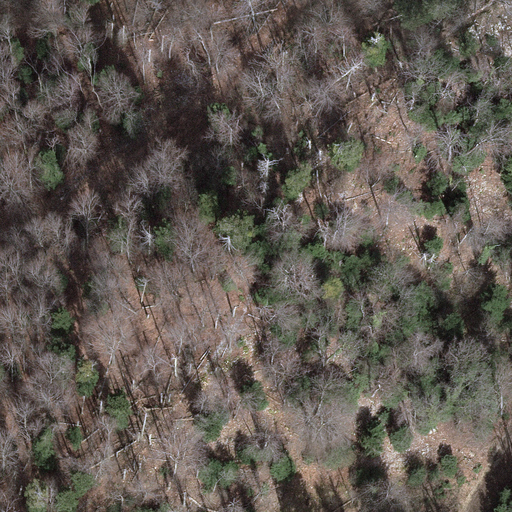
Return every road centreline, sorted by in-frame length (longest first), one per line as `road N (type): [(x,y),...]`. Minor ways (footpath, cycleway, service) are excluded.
road 1 (track): [(0,453),(74,326),(109,214),(305,0)]
road 2 (track): [(0,264),(229,82)]
